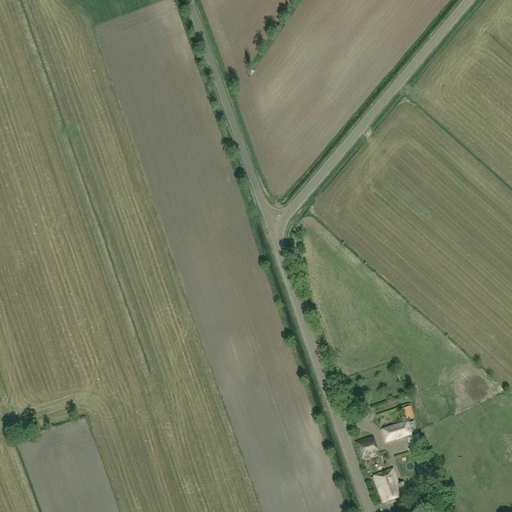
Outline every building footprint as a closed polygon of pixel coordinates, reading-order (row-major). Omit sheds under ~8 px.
[(414,418),(411,407),(403,409),(406,420),(414,418)] [(408,422),(381,430),(385,443),(416,433),(413,422),(409,424),(408,422)] [(358,439),(370,436),(369,431),(357,435),(358,439)] [(374,438),(356,443),(362,460),(379,454),(374,438)] [(408,438),(390,443),(393,455),(412,449),(408,438)] [(394,469),(374,477),(384,504),(407,495),(403,483),(399,485),(394,469)]
